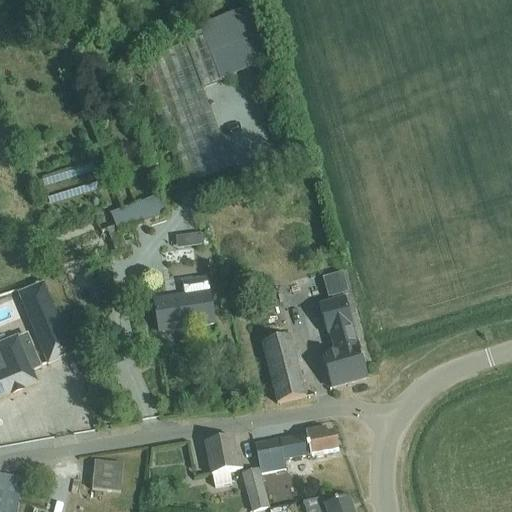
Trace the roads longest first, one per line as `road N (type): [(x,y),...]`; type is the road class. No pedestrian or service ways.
road 1 (residential): [(0,465),(314,412),(394,420)]
road 2 (unclassified): [(394,420),(430,381),(511,349)]
